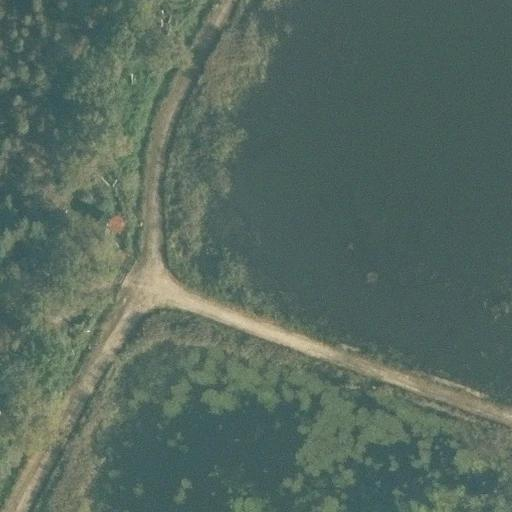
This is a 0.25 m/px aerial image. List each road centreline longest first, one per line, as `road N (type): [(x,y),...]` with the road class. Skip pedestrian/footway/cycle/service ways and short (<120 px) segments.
road 1 (track): [(0,339),(33,334),(105,280),(100,240),(57,182),(33,166)]
road 2 (track): [(0,239),(110,0)]
